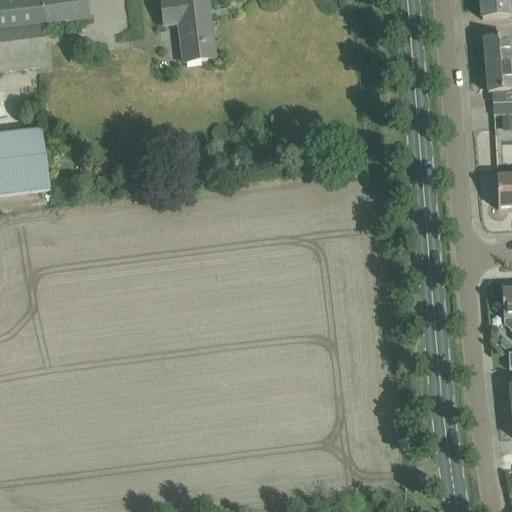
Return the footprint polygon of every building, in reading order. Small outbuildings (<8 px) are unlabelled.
[(0,0),(0,76),(49,69),(44,28),(91,22),(88,0),(0,0)] [(162,3),(165,28),(180,26),(185,65),(215,61),(209,21),(207,21),(206,11),(208,11),(206,0),(176,0),(176,1),(162,3)] [(511,0),(480,0),(482,22),(509,20),(509,19),(511,18),(511,0)] [(504,42),(484,44),(486,70),(492,69),(511,67),(511,44),(511,41),(504,42)] [(511,67),(492,69),(486,70),(488,96),(493,95),(511,94),(511,106),(511,105),(511,67)] [(509,106),(494,107),(494,119),(511,118),(511,105),(511,106),(509,106)] [(46,132),(0,137),(0,198),(54,191),(46,132)] [(511,211),(511,179),(497,180),(498,212),(511,211)] [(511,294),(502,295),(503,301),(503,306),(502,306),(502,311),(503,311),(504,322),(504,328),(510,334),(511,333),(511,294)]
